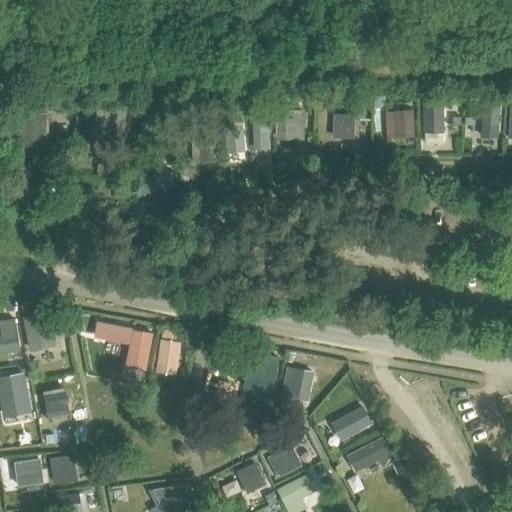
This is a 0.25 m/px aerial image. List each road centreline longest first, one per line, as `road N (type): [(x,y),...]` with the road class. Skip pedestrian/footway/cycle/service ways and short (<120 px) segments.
road 1 (unclassified): [(511,367),(40,276),(0,277)]
road 2 (track): [(159,70),(511,65)]
road 3 (track): [(0,72),(159,70)]
